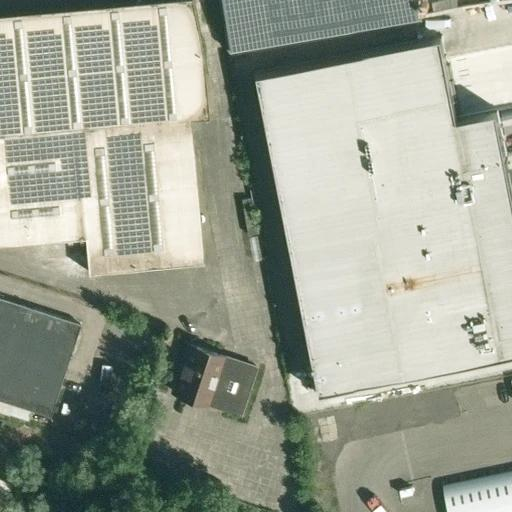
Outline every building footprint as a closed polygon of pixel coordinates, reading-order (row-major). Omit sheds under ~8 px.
[(0,134),(28,132),(37,239),(84,235),(88,271),(203,261),(189,117),(208,115),(202,57),(191,0),(139,0),(0,12),(0,134)] [(442,34),(252,72),(315,391),(511,352),(511,184),(507,158),(508,158),(508,156),(507,156),(498,109),(459,117),(442,34)] [(28,132),(0,134),(0,242),(37,239),(28,132)] [(0,399),(32,410),(51,416),(65,371),(81,322),(62,316),(60,315),(22,303),(19,302),(0,295),(0,399)] [(255,366),(223,355),(189,344),(173,392),(207,403),(239,414),(255,366)] [(511,511),(511,470),(444,485),(449,511),(511,511)] [(0,507),(13,483),(0,476),(0,507)]
